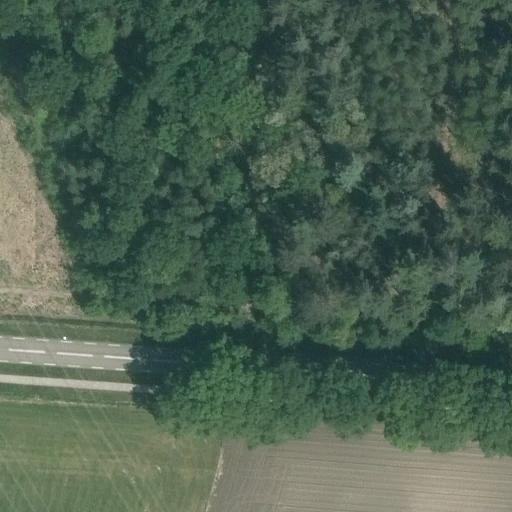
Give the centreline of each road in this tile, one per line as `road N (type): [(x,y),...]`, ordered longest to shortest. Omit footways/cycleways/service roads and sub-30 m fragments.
road 1 (secondary): [(0,345),(511,384)]
road 2 (track): [(261,333),(259,0)]
